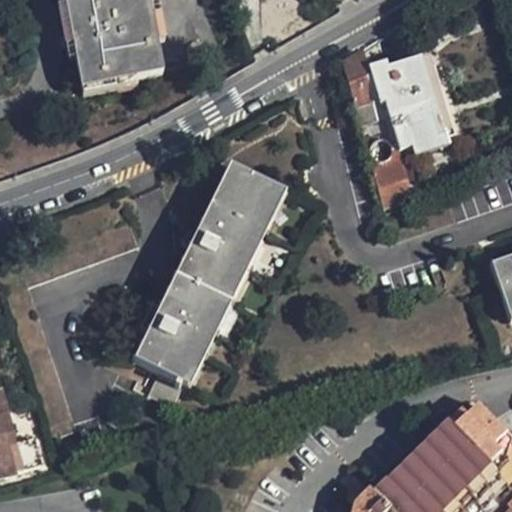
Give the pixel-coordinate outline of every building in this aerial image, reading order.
[(65,0),(79,89),(159,76),(148,0),(65,0)] [(360,49),(339,61),(343,72),(351,100),(354,108),(358,124),(377,118),(389,115),(401,150),(439,137),(414,57),(392,65),(366,74),(360,49)] [(414,57),(439,137),(451,133),(425,53),(414,57)] [(398,161),(372,170),(383,207),(410,200),(398,161)] [(184,388),(280,193),(230,168),(202,226),(195,222),(183,247),(190,250),(160,310),(153,307),(143,330),(149,333),(135,363),(160,376),(151,395),(174,407),(184,388)] [(129,224),(3,269),(61,437),(76,432),(28,288),(138,249),(129,224)] [(511,260),(491,268),(508,320),(511,318),(511,260)] [(45,437),(15,445),(13,436),(17,435),(5,392),(0,392),(0,478),(18,474),(55,464),(45,437)] [(488,511),(509,493),(511,490),(511,449),(505,442),(475,411),(451,435),(446,430),(384,489),(383,488),(371,498),(350,475),(342,498),(352,502),(349,511),(488,511)] [(504,511),(511,505),(511,500),(502,509),(504,511)]
